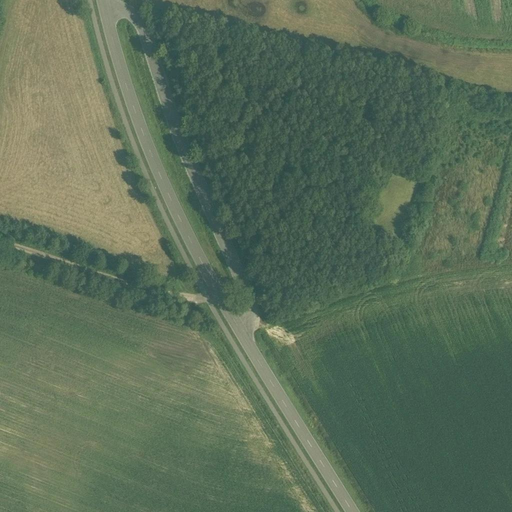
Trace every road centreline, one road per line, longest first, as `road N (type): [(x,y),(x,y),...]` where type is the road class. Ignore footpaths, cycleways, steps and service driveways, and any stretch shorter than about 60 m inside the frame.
road 1 (tertiary): [(102,0),(166,193),(239,331),(351,511)]
road 2 (track): [(209,299),(0,241)]
